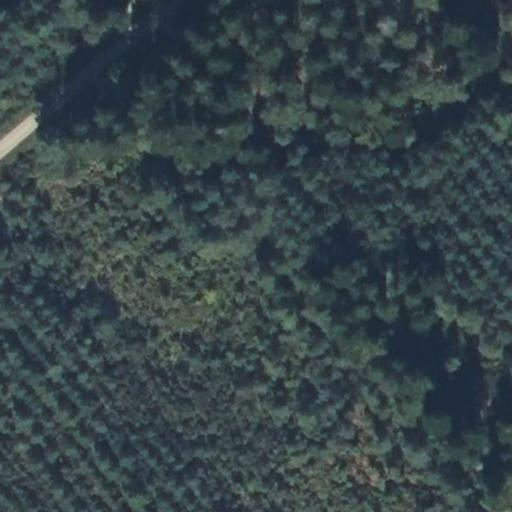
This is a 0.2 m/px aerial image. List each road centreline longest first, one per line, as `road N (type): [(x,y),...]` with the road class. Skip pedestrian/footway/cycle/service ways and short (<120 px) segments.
road 1 (track): [(158,14),(511,427)]
road 2 (track): [(140,30),(0,149)]
